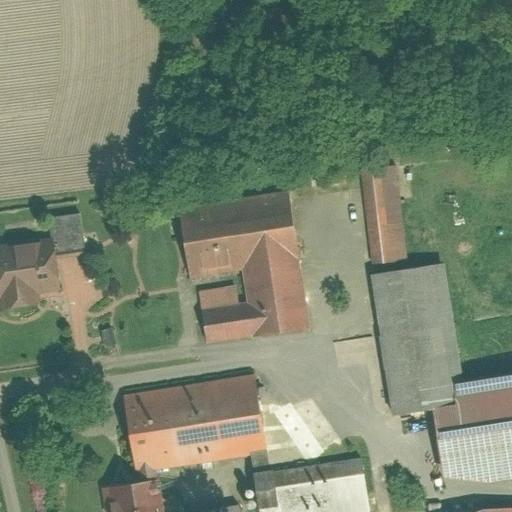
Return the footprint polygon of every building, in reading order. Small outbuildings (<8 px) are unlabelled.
[(430,402),(439,471),(495,479),(511,476),(511,364),(463,371),(448,256),(409,261),(397,173),(358,178),(387,408),(430,402)] [(287,192),(177,209),(186,271),(240,262),(246,301),(226,304),(223,283),(195,287),(203,342),(307,326),(287,192)] [(53,241),(0,247),(0,311),(39,307),(37,291),(59,289),(55,256),(84,252),(80,213),(51,217),(53,241)] [(251,372),(116,393),(129,471),(140,469),(142,480),(108,485),(112,511),(162,511),(158,488),(152,490),(149,470),(246,455),(264,452),(251,372)] [(266,469),(264,452),(246,455),(253,511),(367,511),(360,457),(266,469)]
